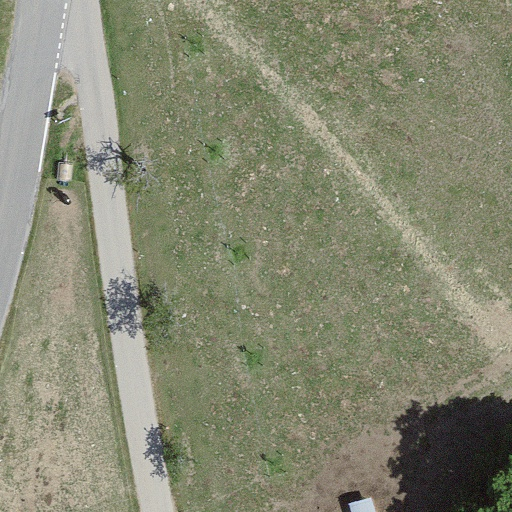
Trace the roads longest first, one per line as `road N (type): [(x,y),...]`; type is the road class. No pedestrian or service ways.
road 1 (unclassified): [(75,0),(156,511)]
road 2 (tertiary): [(0,236),(53,0)]
